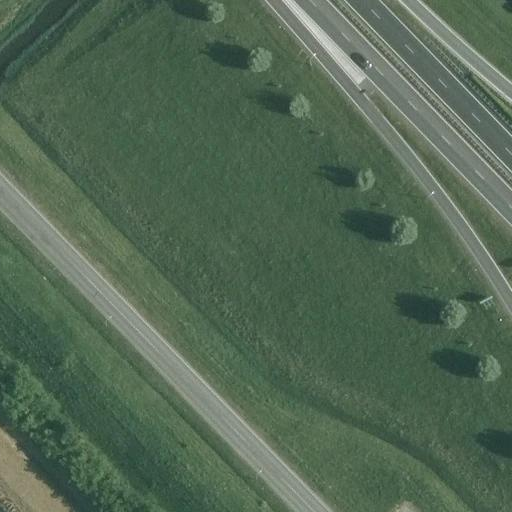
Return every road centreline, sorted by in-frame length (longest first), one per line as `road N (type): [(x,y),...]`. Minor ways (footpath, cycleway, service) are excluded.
road 1 (secondary): [(0,194),(311,511)]
road 2 (trunk): [(276,0),(429,183),(511,302)]
road 3 (trunk): [(308,0),(511,209)]
road 4 (trunk): [(511,156),(359,0)]
road 5 (trunk): [(511,91),(411,0)]
